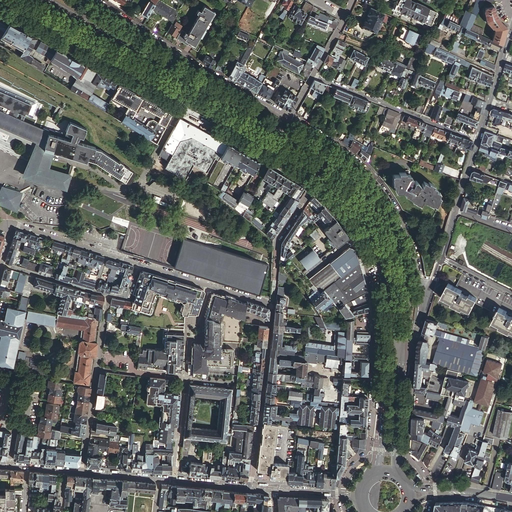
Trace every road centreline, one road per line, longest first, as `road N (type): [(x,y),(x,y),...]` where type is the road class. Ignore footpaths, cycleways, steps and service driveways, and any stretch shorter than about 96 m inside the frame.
road 1 (primary): [(405,355),(399,268),(383,228),(344,176),(34,0)]
road 2 (primary): [(0,0),(321,179)]
road 3 (unclassified): [(290,117),(93,0)]
road 4 (unclassified): [(430,285),(416,280),(390,204),(359,165),(290,117)]
road 5 (primary): [(321,179),(350,207),(384,271),(389,359)]
road 6 (residential): [(272,306),(249,486)]
road 7 (residential): [(312,74),(476,138)]
road 8 (residential): [(175,478),(184,377),(130,371)]
road 9 (residential): [(81,472),(104,320)]
road 10 (residential): [(138,263),(272,306)]
road 11 (primary): [(398,476),(405,355)]
